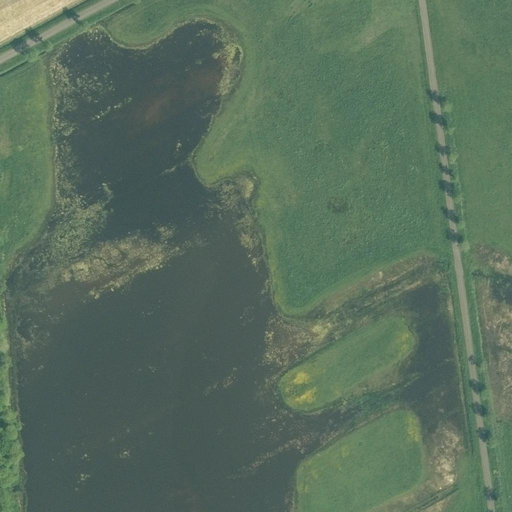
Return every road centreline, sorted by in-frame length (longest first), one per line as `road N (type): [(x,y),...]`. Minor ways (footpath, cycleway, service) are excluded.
road 1 (unclassified): [(491,511),(421,0)]
road 2 (unclassified): [(0,60),(112,0)]
